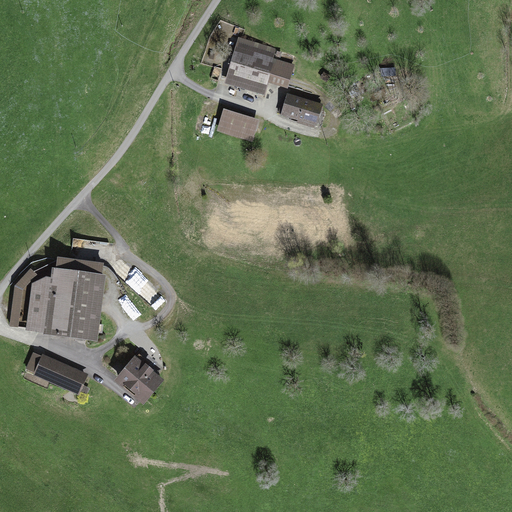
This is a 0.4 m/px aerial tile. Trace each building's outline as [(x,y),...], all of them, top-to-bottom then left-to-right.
[(294,63),(234,46),(223,85),(264,96),(267,85),(286,90),(294,63)] [(382,70),(382,79),(396,78),(395,70),(382,70)] [(320,107),(284,97),(278,119),(315,129),(320,107)] [(256,121),(219,112),(214,133),(252,142),(256,121)] [(102,266),(59,260),(56,281),(46,280),(35,285),(30,328),(49,331),(49,335),(93,340),(102,266)] [(85,376),(35,354),(28,370),(78,392),(85,376)] [(148,362),(139,355),(120,378),(146,400),(160,383),(149,374),(151,371),(145,366),(148,362)]
